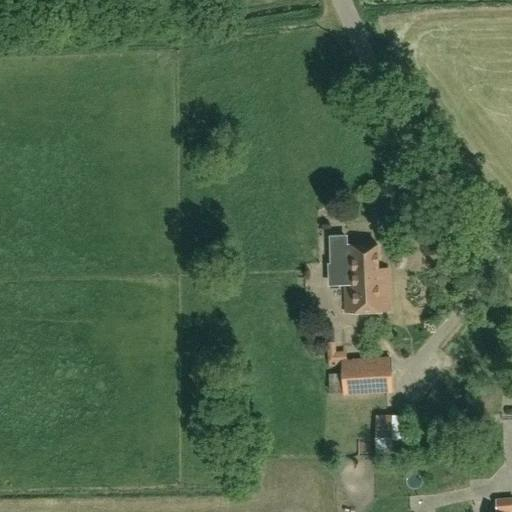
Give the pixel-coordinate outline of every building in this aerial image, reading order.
[(343,245),(345,312),(389,310),(388,268),(377,268),(377,244),(343,245)] [(390,360),(346,362),(345,352),(335,352),(335,343),(324,343),(328,367),(342,366),(344,394),(392,391),(390,360)] [(415,414),(400,413),(399,433),(414,434),(415,414)] [(395,454),(397,417),(383,416),(381,453),(395,454)] [(511,509),(511,505),(511,498),(494,499),(495,510),(511,509)]
